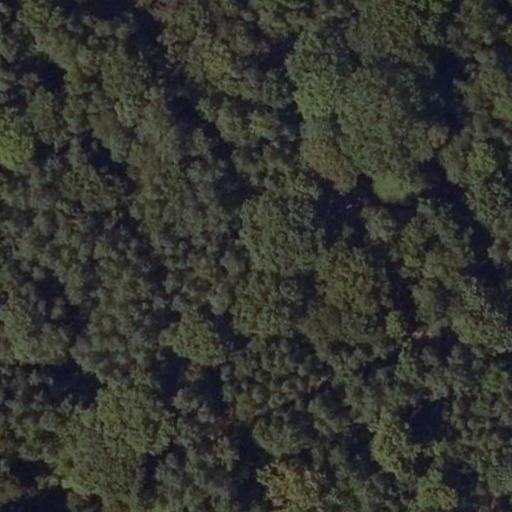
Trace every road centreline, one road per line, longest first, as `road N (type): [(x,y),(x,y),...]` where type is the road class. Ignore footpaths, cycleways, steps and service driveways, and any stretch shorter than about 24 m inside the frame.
road 1 (track): [(511,365),(170,511)]
road 2 (track): [(348,0),(511,333)]
